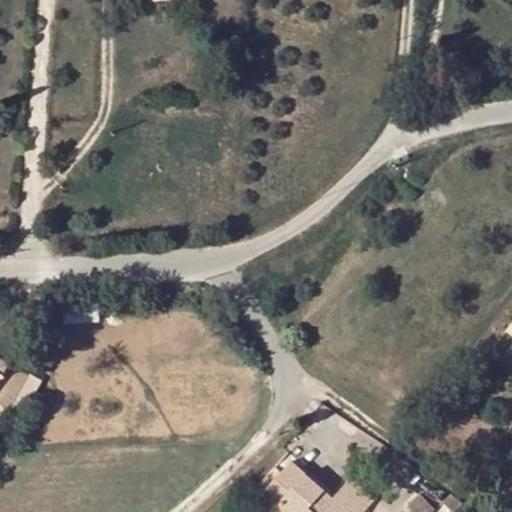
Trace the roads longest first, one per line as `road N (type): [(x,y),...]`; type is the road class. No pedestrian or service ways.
road 1 (unclassified): [(25,270),(243,254),(321,213),(415,137),(511,115)]
road 2 (residential): [(25,270),(45,0)]
